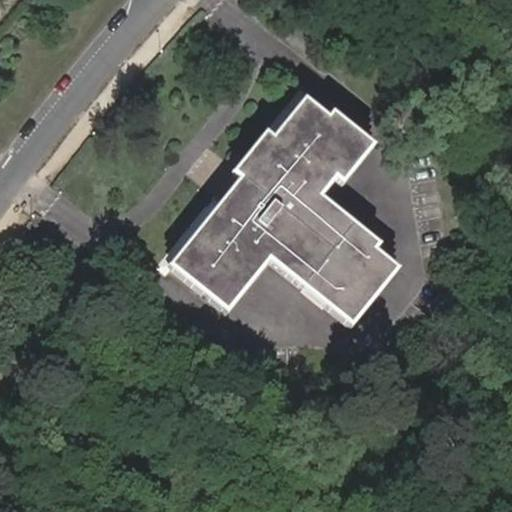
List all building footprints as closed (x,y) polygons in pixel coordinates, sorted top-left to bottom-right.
[(221,220),(214,213),(167,270),(219,316),(263,267),(269,260),(347,328),(388,280),(366,260),(310,212),(316,205),(337,181),(363,151),(332,123),(327,128),(302,106),(268,148),(246,175),(253,181),(221,220)] [(238,184),(246,175),(268,148),(262,142),(231,178),(238,184)] [(368,155),(363,151),(337,181),(342,186),(368,155)] [(238,184),(214,213),(221,220),(253,181),(246,175),(238,184)] [(371,254),(316,205),(310,212),(366,260),(371,254)] [(269,260),(263,267),(342,334),(347,328),(269,260)]
